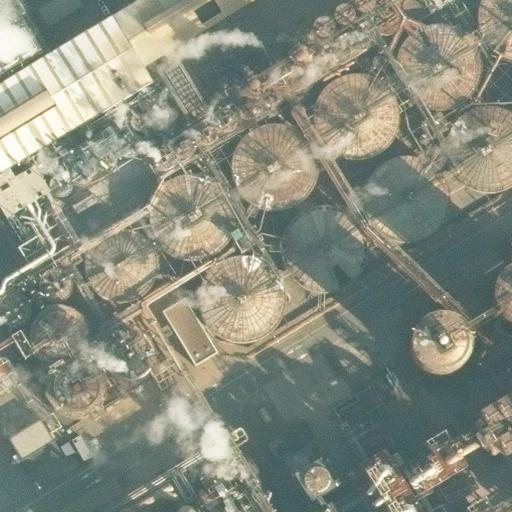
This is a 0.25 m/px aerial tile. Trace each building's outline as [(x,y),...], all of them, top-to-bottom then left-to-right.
[(151,0),(0,92),(0,178),(152,86),(143,72),(262,0),(151,0)] [(48,26),(82,7),(78,0),(53,0),(39,8),(48,26)] [(511,0),(480,0),(479,3),(477,12),(477,18),(478,28),(480,35),(485,42),(489,47),(495,52),(503,56),(511,58),(511,0)] [(478,65),(478,64),(477,55),(474,48),(471,41),(465,34),(460,30),(453,26),(445,24),(435,23),(428,24),(421,26),(414,30),(407,35),(401,43),(398,50),(396,58),(396,65),(397,74),(400,82),(403,88),(409,95),(417,100),(425,103),(431,105),(438,105),(446,104),(453,102),(460,98),(467,92),(471,86),(475,79),(477,73),(478,65)] [(395,118),(395,117),(394,108),(392,102),(389,95),(384,89),(378,84),(372,80),(365,77),(357,76),(349,76),(340,78),(335,80),(327,85),(321,92),(316,99),(314,107),(313,116),(313,123),(315,132),(320,140),(324,145),(328,149),(335,153),(342,156),(351,158),(358,158),(367,156),(375,152),(381,148),(386,142),(391,134),(394,126),(395,118)] [(511,114),(507,112),(499,109),(491,107),(484,107),(477,109),(469,112),(462,117),(455,124),(451,132),(448,138),(447,147),(447,154),(450,163),(453,170),(458,176),(464,182),(469,185),(477,188),(485,189),(492,189),(501,187),(507,185),(511,181),(511,114)] [(312,168),(311,160),(308,151),(304,144),(300,139),(294,134),(287,130),(279,128),(272,127),(265,127),(258,129),(251,132),(245,136),(238,142),(235,148),(232,155),(230,162),(230,169),(231,178),(234,186),(238,193),(243,198),(251,204),(259,207),(269,209),(276,209),(284,207),(290,204),(299,198),(305,190),(309,183),(311,175),(312,168)] [(446,199),(446,198),(445,190),(443,182),(438,174),(434,169),(428,164),(421,160),(414,157),(406,156),(395,157),(388,160),(380,164),(374,169),(369,175),(365,183),(363,190),(362,198),(363,207),(365,214),(369,222),(374,228),(381,234),(387,237),(395,239),(403,240),(410,240),(419,238),(427,234),(433,229),(439,222),(443,215),(445,206),(446,199)] [(231,218),(231,217),(230,208),(228,201),(223,193),(218,187),(213,183),(205,179),(197,176),(188,176),(180,177),(173,179),(166,183),(160,188),(155,195),(151,202),(150,208),(149,217),(150,225),(151,232),(155,238),(160,245),(167,251),(174,255),(181,257),(188,258),(197,257),(205,255),(213,251),(218,247),(223,240),(227,234),(230,226),(231,218)] [(364,249),(363,240),(361,233),(357,225),(354,220),(347,214),(339,210),(332,207),(323,206),(315,206),(306,208),(299,212),(292,217),(287,222),(282,230),(279,240),(278,248),(279,258),(281,264),(285,272),(290,279),(297,284),(305,289),(311,291),(320,292),(331,291),(337,289),(343,286),(352,279),(357,272),(361,266),(363,258),(364,249)] [(154,265),(154,264),(153,257),(151,251),(148,244),(143,239),(137,235),(133,232),(126,230),(119,230),(113,230),(107,232),(101,236),(95,240),(91,245),(88,251),(86,257),(85,264),(86,271),(88,277),(91,283),(95,288),(101,292),(107,296),(113,298),(120,298),(127,298),(133,296),(139,292),(143,289),(148,284),(151,277),(153,271),(154,265)] [(278,298),(278,297),(278,290),(276,283),(272,275),(267,269),(261,264),(254,260),(246,257),(239,256),(232,257),(225,258),(218,261),(210,266),(204,273),(200,279),(197,288),(196,296),(197,304),(199,313),(203,321),(209,327),(214,332),(221,335),(229,338),(236,339),(246,338),(253,335),(260,332),(266,327),(271,320),(275,314),(277,306),(278,298)] [(511,264),(509,266),(504,268),(499,272),(495,278),(493,282),(491,288),(491,293),(491,300),(493,305),(496,310),(500,315),(504,318),(511,321),(511,264)] [(185,298),(164,309),(192,361),(212,350),(185,298)] [(43,327),(58,325),(57,315),(41,317),(43,327)] [(466,346),(465,341),(464,336),(462,332),(459,327),(455,323),(450,320),(441,318),(436,318),(430,319),(424,322),(419,325),(415,330),(413,333),(411,338),(410,345),(411,350),(412,356),(415,360),(419,365),(422,368),(427,371),(433,373),(437,373),(443,373),(449,371),(453,369),(458,365),(462,360),(464,356),(465,351),(466,346)] [(340,370),(315,385),(328,407),(353,392),(340,370)] [(371,385),(332,409),(352,442),(391,419),(371,385)] [(281,458),(305,502),(350,478),(343,464),(364,452),(359,442),(349,448),(332,418),(313,429),(306,417),(279,432),(290,453),(281,458)] [(41,422),(8,441),(21,462),(53,442),(41,422)] [(413,478),(405,482),(413,498),(463,474),(443,430),(400,451),(413,478)]
